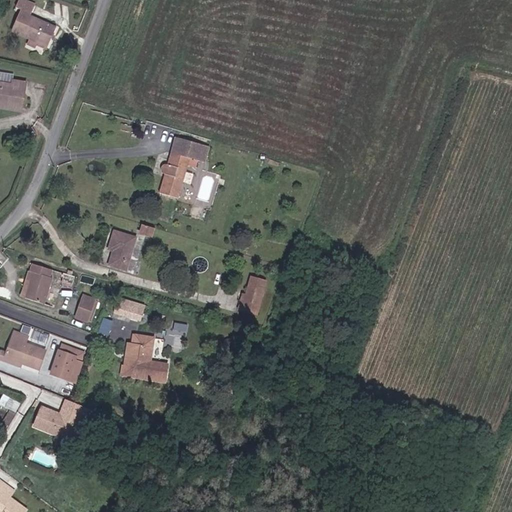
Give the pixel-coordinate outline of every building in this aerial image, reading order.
[(28,39),(48,47),(57,27),(31,15),(35,5),(23,0),(18,0),(16,6),(21,9),(11,31),(28,39)] [(47,49),(48,47),(28,39),(26,44),(36,49),(37,45),(47,49)] [(12,79),(13,79),(14,74),(0,71),(0,81),(11,83),(12,79)] [(0,104),(22,107),(27,81),(13,79),(12,79),(11,83),(0,81),(0,104)] [(167,164),(165,165),(163,165),(161,167),(161,169),(161,171),(162,173),(164,175),(159,193),(179,199),(190,159),(204,163),(208,147),(175,138),(167,164)] [(153,237),(155,229),(142,225),(139,233),(153,237)] [(114,232),(109,250),(114,251),(110,265),(126,270),(136,238),(114,232)] [(33,272),(24,299),(44,305),(52,278),(51,278),(53,271),(32,264),(30,271),(33,272)] [(20,297),(24,299),(33,272),(30,271),(29,271),(20,297)] [(64,275),(61,284),(72,287),(75,277),(63,273),(63,275),(64,275)] [(246,294),(242,311),(257,315),(266,282),(251,278),(246,294)] [(53,286),(51,297),(62,299),(64,288),(53,286)] [(238,310),(242,311),(246,294),(243,293),(238,310)] [(88,320),(95,302),(95,300),(84,296),(76,318),(87,322),(88,320)] [(132,318),(136,304),(118,299),(114,314),(132,318)] [(98,303),(95,302),(88,320),(91,322),(98,303)] [(145,307),(136,304),(132,318),(141,321),(145,307)] [(15,332),(7,353),(5,357),(22,363),(38,369),(45,351),(25,344),(28,337),(15,332)] [(126,367),(124,376),(165,382),(168,365),(150,362),(154,338),(137,336),(136,345),(132,345),(131,345),(127,368),(126,367)] [(127,368),(131,345),(128,344),(124,368),(122,367),(121,376),(124,376),(126,367),(127,368)] [(77,357),(69,380),(74,382),(85,353),(63,345),(60,352),(77,357)] [(68,381),(69,380),(77,357),(60,352),(59,351),(51,374),(68,381)] [(5,357),(7,353),(2,352),(0,356),(0,359),(20,367),(22,363),(5,357)] [(5,395),(1,404),(17,410),(20,401),(5,395)] [(99,413),(68,400),(61,415),(43,408),(35,426),(72,441),(83,415),(96,420),(99,413)] [(211,414),(216,417),(219,411),(214,408),(211,414)] [(187,448),(200,453),(203,447),(190,442),(187,448)] [(15,491),(0,480),(0,511),(25,511),(27,510),(10,497),(15,491)]
